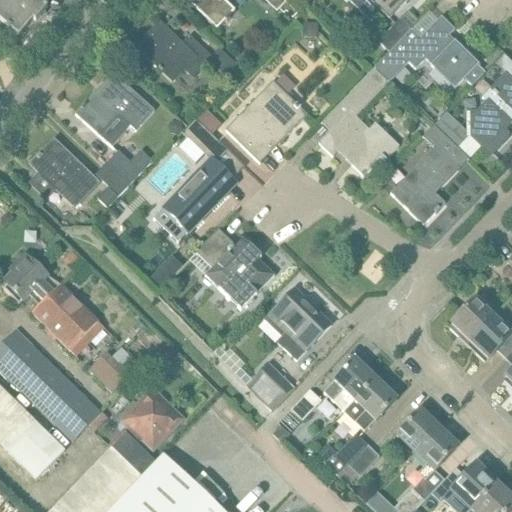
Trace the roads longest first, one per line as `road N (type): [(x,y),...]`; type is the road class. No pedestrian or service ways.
road 1 (residential): [(511,436),(414,343),(409,307),(442,267)]
road 2 (unclassified): [(0,146),(119,0)]
road 3 (residential): [(442,267),(351,209),(282,209)]
